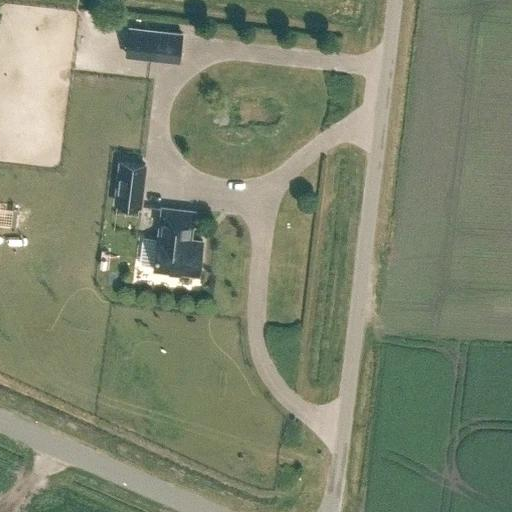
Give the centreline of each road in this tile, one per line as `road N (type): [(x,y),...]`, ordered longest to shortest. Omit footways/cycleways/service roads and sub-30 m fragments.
road 1 (unclassified): [(332,511),(394,0)]
road 2 (unclassified): [(210,511),(0,419)]
